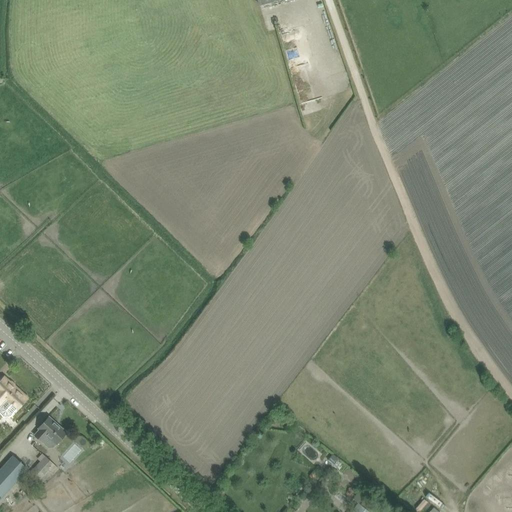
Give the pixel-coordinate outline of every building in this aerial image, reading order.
[(28,398),(4,377),(0,381),(0,404),(1,406),(0,406),(0,413),(4,417),(10,417),(17,409),(18,409),(28,398)] [(35,436),(41,441),(42,440),(49,447),(54,446),(56,444),(57,444),(67,433),(65,432),(65,430),(63,428),(61,428),(49,417),(39,428),(41,430),(35,436)] [(328,460),(335,466),(340,459),(333,454),(328,460)] [(27,469),(13,456),(0,470),(0,498),(4,494),(27,469)] [(40,480),(49,470),(41,462),(31,473),(40,480)] [(54,464),(49,470),(54,474),(59,468),(54,464)] [(360,503),(366,496),(360,491),(353,498),(360,503)] [(372,511),(378,505),(366,496),(360,503),(359,504),(368,511),(372,511)]
